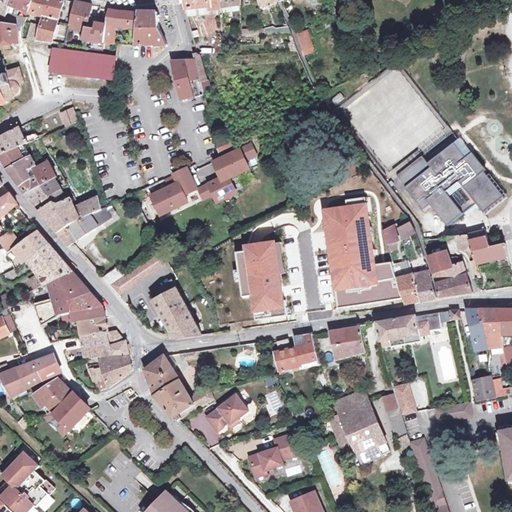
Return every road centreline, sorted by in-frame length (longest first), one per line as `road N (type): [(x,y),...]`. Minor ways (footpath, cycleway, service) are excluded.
road 1 (unclassified): [(511,295),(190,342),(158,343),(132,327)]
road 2 (unclassified): [(261,511),(145,393),(132,327)]
road 3 (unclassified): [(132,327),(0,169)]
